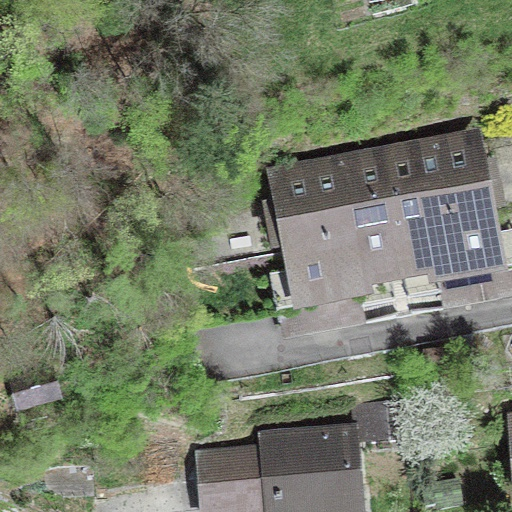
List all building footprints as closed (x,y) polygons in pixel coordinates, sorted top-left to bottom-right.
[(384,160),(405,275),(495,259),(474,144),(384,160)] [(405,275),(384,160),(277,180),(299,295),(405,275)] [(50,373),(14,382),(20,408),(57,398),(50,373)] [(402,405),(363,407),(364,426),(374,426),(374,435),(404,434),(402,405)] [(356,511),(350,435),(267,442),(268,454),(203,459),(207,511),(356,511)] [(157,461),(159,475),(178,472),(176,457),(157,461)]
